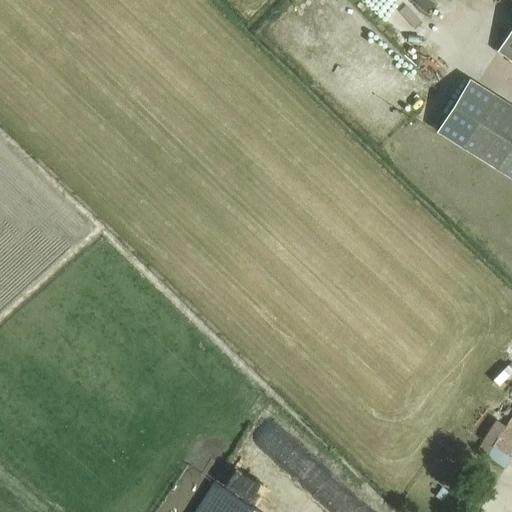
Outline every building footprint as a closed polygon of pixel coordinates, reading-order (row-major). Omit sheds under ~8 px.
[(511,29),(499,51),(511,59),(511,29)] [(511,177),(511,105),(494,94),(461,145),(511,177)] [(476,452),(505,470),(511,459),(511,417),(493,448),(483,442),(476,452)] [(276,459),(309,494),(333,471),(299,436),(276,459)] [(262,511),(213,480),(192,511),(262,511)]
